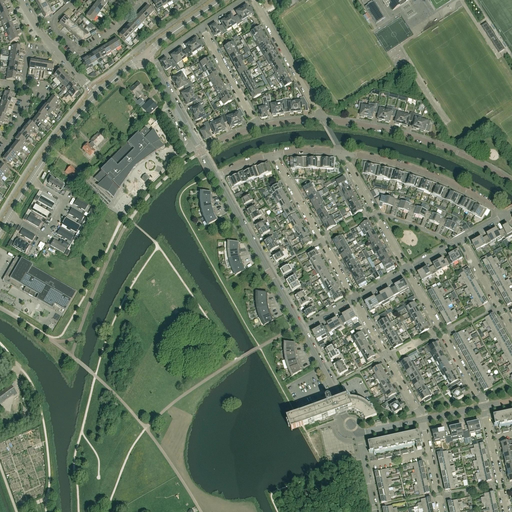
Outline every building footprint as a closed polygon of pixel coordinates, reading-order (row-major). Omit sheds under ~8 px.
[(0,9),(5,7),(4,4),(8,2),(7,0),(0,3),(0,9)] [(162,8),(158,0),(153,3),(157,10),(162,8)] [(389,6),(393,11),(405,3),(409,0),(381,0),(387,7),(389,6)] [(385,18),(380,12),(381,11),(374,1),(365,7),(376,24),(385,18)] [(50,8),(47,3),(40,7),(42,12),(50,8)] [(104,8),(97,3),(93,7),(100,12),(104,8)] [(255,14),(251,8),(249,9),(246,6),(245,5),(242,7),(243,8),(241,9),(247,18),(252,14),(252,16),(255,14)] [(153,12),(147,6),(143,10),(149,16),(153,12)] [(100,12),(93,7),(90,12),(97,17),(100,12)] [(53,13),(50,8),(42,12),(45,17),(50,15),(52,14),(53,13)] [(247,18),(241,9),(239,10),(239,9),(236,11),(236,12),(238,16),(236,18),(240,24),(242,22),(242,21),(247,18)] [(149,16),(143,10),(139,14),(145,20),(149,16)] [(9,18),(8,15),(13,13),(12,11),(0,15),(0,18),(1,21),(9,18)] [(97,17),(90,12),(86,16),(93,22),(97,17)] [(145,20),(139,14),(135,18),(141,24),(145,20)] [(240,24),(236,18),(234,19),(231,16),(230,15),(227,17),(228,18),(226,19),(231,27),(236,24),(237,26),(240,24)] [(64,27),(70,20),(65,17),(59,23),(64,27)] [(401,35),(408,29),(397,17),(391,23),(401,35)] [(3,27),(16,21),(15,19),(11,21),(9,18),(1,21),(3,27)] [(141,24),(135,18),(131,23),(137,28),(141,24)] [(231,27),(226,19),(224,20),(223,19),(221,21),(221,22),(223,26),(221,28),(225,34),(227,32),(226,31),(231,27)] [(68,31),(74,24),(70,20),(64,27),(68,31)] [(14,28),(13,25),(17,23),(16,21),(3,27),(6,32),(14,28)] [(137,28),(131,23),(127,27),(133,33),(137,28)] [(505,50),(487,23),(481,26),(499,53),(500,53),(505,50)] [(73,34),(78,28),(74,24),(68,31),(73,34)] [(225,34),(221,28),(220,27),(218,28),(215,24),(210,28),(213,33),(212,33),(214,36),(215,36),(221,33),(222,35),(225,34)] [(77,38),(82,32),(84,30),(80,26),(78,28),(73,34),(77,38)] [(133,33),(127,27),(123,31),(130,37),(133,33)] [(254,37),(261,32),(259,27),(250,33),(253,38),(254,37)] [(8,37),(21,32),(20,30),(15,32),(14,28),(6,32),(8,37)] [(81,42),(87,36),(89,34),(84,30),(82,32),(77,38),(81,42)] [(130,37),(123,31),(119,35),(125,41),(130,37)] [(18,39),(17,36),(22,34),(21,32),(8,37),(10,43),(18,39)] [(264,37),(261,32),(254,37),(257,41),(264,37)] [(257,47),(267,42),(264,37),(257,41),(255,42),(257,47)] [(205,47),(201,41),(198,43),(196,39),(195,39),(195,38),(192,40),(192,41),(191,42),(197,51),(201,47),(202,49),(205,47)] [(121,47),(117,39),(111,42),(116,50),(121,47)] [(116,50),(111,42),(107,45),(111,53),(116,50)] [(197,51),(191,42),(189,44),(188,43),(185,45),(186,46),(188,50),(186,51),(190,57),(192,55),(192,54),(197,51)] [(234,48),(236,47),(234,42),(224,47),(227,52),(234,48)] [(269,46),(267,42),(257,47),(260,52),(269,46)] [(111,53),(107,45),(102,48),(106,56),(111,53)] [(272,51),(269,46),(260,52),(263,56),(272,51)] [(229,57),(239,51),(236,47),(234,48),(227,52),(229,57)] [(106,56),(102,48),(97,51),(99,55),(101,59),(103,61),(105,59),(104,57),(106,56)] [(190,57),(186,51),(183,53),(181,49),(180,50),(180,49),(177,51),(178,52),(176,53),(182,61),(187,58),(187,59),(190,57)] [(99,55),(97,51),(92,54),(97,62),(101,59),(99,55)] [(232,62),(242,56),(239,51),(229,57),(232,62)] [(275,56),(272,51),(263,56),(266,61),(275,56)] [(182,61),(176,53),(174,54),(173,53),(171,55),(171,56),(173,60),(171,62),(175,68),(178,66),(177,65),(182,61)] [(97,62),(92,54),(87,57),(92,65),(97,62)] [(244,61),(242,56),(232,62),(235,66),(242,62),(244,61)] [(278,60),(275,56),(266,61),(268,66),(270,65),(278,60)] [(93,67),(92,65),(87,57),(82,60),(84,64),(82,66),(86,72),(89,70),(88,70),(93,67)] [(175,68),(171,62),(170,61),(168,62),(165,59),(160,62),(164,67),(163,68),(165,71),(166,70),(166,71),(171,67),(173,69),(175,68)] [(200,69),(210,64),(207,59),(198,64),(200,69)] [(280,65),(278,60),(270,65),(273,69),(280,65)] [(245,67),(242,62),(235,66),(237,71),(245,67)] [(203,74),(205,73),(213,68),(210,64),(200,69),(203,74)] [(283,70),(280,65),(273,69),(275,74),(283,70)] [(247,71),(245,67),(237,71),(240,76),(247,71)] [(215,73),(213,68),(205,73),(208,77),(215,73)] [(54,83),(64,74),(60,69),(53,76),(56,78),(53,81),(54,83)] [(187,78),(184,73),(185,72),(183,69),(177,73),(178,75),(173,79),(172,80),(174,83),(175,82),(176,84),(185,79),(187,78)] [(249,70),(247,71),(240,76),(242,80),(250,76),(252,75),(249,70)] [(276,80),(286,74),(283,70),(275,74),(273,75),(276,80)] [(218,78),(215,73),(208,77),(210,82),(218,78)] [(61,84),(68,78),(64,74),(54,83),(56,84),(56,85),(59,82),(61,84)] [(288,79),(286,74),(276,80),(279,84),(281,83),(288,79)] [(253,81),(250,76),(242,80),(245,85),(253,81)] [(62,91),(72,82),(68,78),(61,84),(64,86),(60,90),(62,91)] [(221,83),(218,78),(210,82),(213,87),(221,83)] [(186,89),(192,85),(189,80),(186,81),(185,79),(176,84),(177,86),(176,86),(177,89),(178,89),(179,89),(184,86),(186,89)] [(291,84),(288,79),(281,83),(284,88),(286,87),(291,84)] [(257,84),(254,80),(253,81),(245,85),(248,90),(255,86),(255,85),(257,84)] [(69,92),(74,88),(76,86),(72,82),(62,91),(64,93),(67,90),(69,92)] [(139,92),(143,88),(138,83),(130,90),(135,95),(136,95),(139,98),(142,95),(139,92)] [(223,87),(221,83),(213,87),(216,91),(223,87)] [(193,95),(191,90),(194,88),(192,85),(186,89),(187,91),(182,94),(182,95),(181,96),(183,99),(184,98),(185,100),(193,95)] [(258,90),(255,86),(248,90),(250,95),(258,90)] [(226,92),(223,87),(216,91),(218,96),(226,92)] [(78,92),(74,88),(69,92),(64,97),(66,99),(69,96),(72,98),(75,95),(78,92)] [(261,95),(258,90),(250,95),(253,99),(261,95)] [(12,97),(13,94),(4,91),(2,97),(16,101),(16,99),(12,97)] [(229,97),(226,92),(218,96),(221,101),(229,97)] [(201,101),(199,98),(199,99),(197,97),(196,96),(195,97),(193,95),(185,100),(186,102),(185,102),(186,105),(187,105),(188,105),(193,102),(195,105),(201,101)] [(55,98),(53,96),(49,101),(60,109),(61,108),(58,105),(60,102),(58,100),(55,98)] [(15,104),(16,101),(2,97),(1,102),(9,105),(10,102),(15,104)] [(231,102),(229,97),(221,101),(224,106),(231,102)] [(301,112),(301,105),(307,105),(303,98),(300,98),(300,102),(294,102),(295,112),(297,112),(297,113),(301,113),(301,112)] [(284,113),(283,107),(286,106),(285,99),(282,100),(282,103),(276,104),(278,114),(280,114),(280,115),(284,115),(284,113)] [(295,112),(294,102),(292,102),(291,100),(291,99),(288,99),(285,99),(286,106),(289,106),(289,113),(290,113),(290,114),(293,114),(293,112),(295,112)] [(150,100),(148,102),(142,108),(149,115),(157,107),(150,100)] [(60,109),(49,101),(46,105),(53,111),(55,108),(58,111),(60,109)] [(202,111),(199,105),(202,104),(201,101),(195,105),(196,107),(190,110),(191,111),(190,111),(191,114),(192,114),(193,116),(202,111)] [(8,108),(9,105),(1,102),(0,103),(0,107),(12,112),(13,110),(8,108)] [(267,117),(266,111),(268,110),(268,109),(267,102),(264,103),(264,105),(263,106),(262,106),(262,107),(262,108),(259,109),(260,115),(259,115),(260,118),(261,118),(261,119),(267,117)] [(278,114),(276,104),(271,105),(270,102),(267,102),(268,109),(271,109),(272,115),(273,115),(273,116),(276,116),(276,115),(278,114)] [(363,103),(359,102),(358,109),(361,110),(360,116),(361,116),(361,117),(364,118),(364,117),(366,117),(368,107),(365,107),(366,105),(363,104),(363,103)] [(372,118),(374,112),(376,112),(378,105),(378,104),(375,104),(374,108),(368,107),(366,117),(368,117),(368,119),(372,119),(372,118)] [(53,111),(46,105),(42,110),(53,118),(54,116),(51,114),(53,111)] [(384,121),(386,111),(380,109),(381,106),(378,105),(376,112),(379,113),(378,119),(379,119),(378,121),(382,121),(382,120),(384,121)] [(11,114),(12,112),(0,107),(0,113),(5,116),(6,113),(11,114)] [(390,122),(391,116),(394,116),(395,111),(396,109),(393,108),(392,112),(386,111),(384,121),(386,121),(386,122),(389,123),(389,122),(390,122)] [(242,123),(239,117),(243,115),(240,109),(237,110),(238,113),(232,116),(236,125),(238,124),(238,126),(241,124),(241,123),(242,123)] [(401,125),(404,115),(398,113),(399,110),(396,109),(395,111),(394,116),(397,117),(395,123),(396,123),(396,125),(399,125),(399,124),(401,125)] [(53,118),(42,110),(38,114),(46,120),(48,117),(51,120),(53,118)] [(210,117),(208,114),(205,116),(202,111),(193,116),(194,117),(193,118),(195,121),(196,120),(196,121),(202,118),(204,120),(210,117)] [(4,119),(5,116),(0,113),(0,119),(8,123),(9,121),(4,119)] [(407,126),(409,120),(412,121),(412,119),(414,114),(411,113),(410,116),(404,115),(401,125),(403,125),(403,126),(406,127),(407,126)] [(46,120),(38,114),(35,119),(45,127),(47,125),(43,123),(46,120)] [(236,125),(232,116),(227,118),(226,114),(223,115),(225,122),(228,121),(230,127),(231,127),(231,128),(234,127),(234,126),(236,125)] [(419,130),(421,123),(422,120),(416,118),(417,115),(414,114),(412,119),(412,121),(415,122),(413,128),(413,129),(416,130),(417,129),(419,130)] [(225,129),(223,123),(225,122),(223,115),(220,117),(221,120),(216,122),(220,132),(222,131),(222,132),(225,130),(225,129)] [(45,127),(35,119),(32,123),(31,123),(37,127),(36,128),(38,129),(40,126),(44,129),(45,127)] [(431,126),(429,126),(431,121),(428,120),(427,122),(422,120),(421,123),(419,130),(420,130),(420,131),(423,133),(424,131),(424,132),(425,131),(429,133),(431,126)] [(37,127),(31,123),(32,123),(30,121),(26,126),(36,135),(38,133),(34,130),(36,128),(37,127)] [(220,132),(216,122),(210,125),(209,122),(206,123),(209,129),(212,128),(214,134),(215,134),(215,135),(218,134),(218,132),(220,132)] [(210,137),(207,132),(210,131),(209,129),(206,123),(204,124),(203,125),(205,129),(200,132),(203,137),(202,137),(203,140),(204,140),(205,141),(210,137)] [(36,135),(26,126),(22,131),(29,136),(31,134),(35,136),(36,135)] [(156,152),(164,146),(159,141),(153,130),(151,133),(145,127),(138,134),(127,144),(128,145),(127,145),(126,144),(120,153),(135,168),(139,162),(140,161),(142,159),(144,161),(156,152)] [(29,136),(22,131),(19,135),(29,144),(31,142),(27,139),(29,136)] [(90,156),(95,151),(92,148),(95,145),(96,146),(104,138),(98,133),(90,141),(92,143),(90,145),(87,143),(82,148),(90,156)] [(29,144),(19,135),(15,140),(17,141),(22,145),(24,143),(28,145),(29,144)] [(22,149),(24,147),(22,145),(17,141),(13,146),(24,154),(26,152),(22,149)] [(24,154),(13,146),(10,150),(17,156),(19,153),(23,156),(24,154)] [(17,156),(10,150),(6,154),(17,163),(18,161),(15,158),(17,156)] [(119,190),(128,177),(126,176),(127,173),(128,172),(135,168),(120,153),(111,160),(112,161),(111,160),(100,171),(101,172),(94,179),(100,185),(100,186),(107,190),(106,190),(113,198),(118,189),(119,190)] [(17,163),(6,154),(3,159),(4,160),(7,162),(10,165),(12,162),(16,165),(17,163)] [(298,169),(298,158),(290,158),(290,160),(287,160),(288,165),(291,165),(291,169),(298,169)] [(272,173),(269,162),(261,165),(263,168),(265,175),(272,173)] [(369,175),(371,168),(372,164),(365,163),(363,174),(369,175)] [(377,177),(379,168),(379,166),(372,164),(371,168),(369,175),(377,177)] [(5,167),(2,165),(0,166),(0,170),(8,178),(10,176),(6,173),(9,170),(5,167)] [(79,173),(70,165),(65,171),(73,179),(79,173)] [(265,175),(263,168),(261,165),(255,167),(255,168),(258,178),(265,175)] [(383,179),(386,168),(379,166),(379,168),(377,177),(383,179)] [(258,178),(255,168),(255,167),(248,170),(252,180),(258,178)] [(390,180),(393,169),(386,168),(383,179),(390,180)] [(397,182),(400,172),(393,169),(390,180),(397,182)] [(8,178),(0,170),(0,178),(1,179),(3,177),(7,180),(8,178)] [(252,180),(248,170),(241,172),(245,183),(252,180)] [(245,183),(241,172),(234,175),(239,185),(245,183)] [(404,184),(407,174),(400,172),(397,182),(404,184)] [(411,187),(414,176),(407,174),(404,184),(411,187)] [(145,183),(149,178),(148,177),(146,175),(143,176),(141,179),(145,183)] [(239,185),(234,175),(227,178),(232,188),(239,185)] [(417,189),(421,178),(414,176),(411,187),(417,189)] [(347,182),(344,177),(336,182),(339,187),(347,182)] [(424,191),(428,181),(421,178),(417,189),(424,191)] [(325,184),(326,185),(327,187),(336,181),(335,179),(325,184)] [(431,194),(435,184),(428,181),(424,191),(431,194)] [(342,191),(349,187),(350,187),(347,182),(339,187),(337,188),(340,193),(342,192),(342,191)] [(314,189),(311,184),(310,183),(307,183),(306,183),(305,184),(305,185),(304,186),(305,186),(305,187),(303,188),(306,193),(314,189)] [(282,190),(279,185),(276,186),(275,184),(272,185),(269,187),(273,194),(274,194),(282,190)] [(437,197),(442,186),(435,184),(431,194),(437,197)] [(444,200),(448,189),(442,186),(437,197),(444,200)] [(352,192),(349,187),(342,191),(342,192),(340,193),(342,197),(352,192)] [(316,193),(314,189),(306,193),(308,198),(309,198),(316,193)] [(450,203),(455,192),(448,189),(444,200),(450,203)] [(284,194),(282,190),(274,194),(273,194),(272,195),(274,200),(284,194)] [(212,200),(212,193),(199,192),(199,201),(212,200)] [(311,202),(321,197),(318,192),(316,193),(309,198),(311,202)] [(355,197),(352,192),(342,197),(345,202),(355,197)] [(456,206),(461,196),(455,192),(450,203),(456,206)] [(287,199),(284,194),(274,200),(277,205),(279,203),(287,199)] [(253,201),(250,196),(249,196),(247,197),(241,201),(244,206),(250,203),(251,206),(257,202),(255,200),(253,201)] [(388,206),(390,198),(385,196),(382,196),(375,200),(379,207),(382,208),(383,204),(388,206)] [(463,209),(468,199),(461,196),(456,206),(463,209)] [(314,207),(323,202),(321,197),(311,202),(314,207)] [(357,201),(355,197),(345,202),(348,207),(357,201)] [(395,212),(398,201),(395,200),(396,200),(390,198),(388,206),(393,207),(392,211),(395,212)] [(290,204),(287,199),(279,203),(282,208),(290,204)] [(469,212),(474,202),(468,199),(463,209),(469,212)] [(213,207),(212,200),(199,201),(200,209),(213,207)] [(86,214),(89,208),(77,201),(74,206),(86,214)] [(350,211),(360,206),(357,201),(348,207),(350,211)] [(404,211),(406,203),(401,201),(401,202),(398,201),(395,212),(398,213),(399,209),(404,211)] [(259,212),(256,207),(258,205),(257,202),(251,206),(252,208),(247,211),(250,216),(259,212)] [(326,207),(323,202),(314,207),(316,212),(324,208),(324,207),(326,207)] [(475,216),(481,206),(474,202),(469,212),(475,216)] [(410,217),(414,206),(412,205),(406,203),(404,211),(408,212),(407,216),(410,217)] [(292,208),(290,204),(282,208),(285,213),(292,208)] [(355,215),(363,211),(360,206),(350,211),(350,212),(353,216),(355,215)] [(419,216),(422,209),(417,207),(414,206),(410,217),(413,218),(414,215),(419,216)] [(481,219),(487,210),(481,206),(475,216),(481,219)] [(215,213),(213,207),(200,209),(203,218),(215,213)] [(328,211),(326,207),(324,207),(324,208),(316,212),(319,217),(327,212),(328,211)] [(295,213),(292,208),(285,213),(287,218),(295,213)] [(425,223),(430,212),(427,211),(422,209),(419,216),(424,218),(423,222),(425,223)] [(261,216),(259,212),(250,216),(253,222),(258,219),(260,221),(265,218),(264,215),(261,216)] [(329,217),(327,212),(319,217),(322,221),(329,217)] [(434,223),(438,216),(433,213),(433,214),(430,212),(425,223),(428,224),(430,221),(434,223)] [(218,220),(215,213),(203,218),(207,226),(218,220)] [(298,220),(296,215),(288,219),(291,224),(298,220)] [(331,216),(329,217),(322,221),(324,226),(332,222),(334,221),(331,216)] [(440,230),(445,219),(443,218),(438,216),(434,223),(439,225),(438,228),(440,230)] [(267,227),(266,224),(268,223),(265,218),(260,221),(261,224),(256,227),(259,232),(267,227)] [(449,230),(453,223),(448,220),(448,221),(445,219),(440,230),(443,231),(445,228),(449,230)] [(301,224),(298,220),(291,224),(293,229),(301,224)] [(327,231),(337,225),(334,221),(332,222),(324,226),(327,231)] [(371,226),(368,221),(359,227),(361,232),(371,226)] [(465,232),(463,228),(458,226),(453,223),(449,230),(454,233),(452,236),(455,237),(465,232)] [(304,229),(301,224),(293,229),(296,233),(304,229)] [(506,239),(511,235),(511,232),(508,225),(503,228),(504,230),(501,231),(504,237),(506,239)] [(366,235),(374,231),(371,226),(361,232),(364,236),(366,235)] [(268,237),(274,233),(271,229),(269,230),(267,227),(259,232),(261,237),(267,234),(268,237)] [(299,238),(306,234),(304,229),(296,233),(294,234),(296,239),(299,238)] [(502,239),(504,237),(501,231),(499,233),(496,229),(492,232),(496,240),(497,242),(502,239)] [(376,236),(374,231),(366,235),(369,240),(376,236)] [(276,232),(274,233),(268,237),(270,239),(264,242),(267,247),(276,243),(279,241),(276,237),(278,236),(276,232)] [(496,240),(492,232),(487,235),(488,237),(485,238),(488,244),(496,240)] [(309,238),(306,234),(299,238),(301,242),(301,243),(309,238)] [(336,246),(345,241),(343,236),(333,241),(336,246)] [(379,240),(376,236),(369,240),(371,244),(379,240)] [(309,245),(312,243),(309,238),(301,243),(301,242),(301,243),(305,250),(311,247),(309,245)] [(488,244),(485,238),(483,240),(482,238),(477,240),(481,248),(488,244)] [(372,250),(382,245),(379,240),(371,244),(369,246),(372,250)] [(481,248),(477,240),(472,243),(476,251),(481,248)] [(338,251),(348,245),(345,241),(336,246),(338,251)] [(240,250),(240,243),(228,242),(227,251),(240,250)] [(277,252),(283,249),(280,244),(278,245),(276,243),(267,247),(270,253),(276,249),(277,252)] [(341,255),(351,250),(348,245),(338,251),(341,255)] [(384,250),(382,245),(372,250),(375,255),(377,254),(384,250)] [(42,256),(41,260),(47,262),(51,250),(45,247),(42,256)] [(285,258),(282,253),(284,252),(283,249),(277,252),(278,255),(273,258),(276,263),(285,258)] [(241,257),(240,250),(227,251),(229,260),(241,257)] [(319,256),(316,251),(313,252),(312,250),(306,253),(310,260),(311,260),(319,256)] [(353,255),(351,250),(341,255),(344,260),(353,255)] [(379,258),(379,259),(387,254),(384,250),(377,254),(379,258)] [(463,258),(458,251),(453,253),(458,261),(463,258)] [(458,261),(453,253),(449,256),(450,258),(447,260),(450,265),(452,264),(458,261)] [(390,259),(389,259),(387,254),(379,259),(382,263),(390,259)] [(356,259),(353,255),(344,260),(346,265),(356,259)] [(321,260),(319,256),(311,260),(310,260),(309,261),(312,266),(321,260)] [(34,267),(32,267),(33,265),(21,259),(21,260),(16,257),(2,281),(12,285),(29,296),(63,316),(77,291),(34,267)] [(243,264),(241,257),(229,260),(231,268),(243,264)] [(486,267),(498,260),(497,259),(494,261),(491,257),(488,259),(482,262),(486,267)] [(349,270),(359,264),(356,259),(346,265),(349,270)] [(393,264),(390,259),(389,259),(390,259),(382,263),(384,268),(393,264)] [(450,265),(447,260),(444,261),(443,259),(438,262),(442,270),(450,265)] [(324,265),(321,260),(312,266),(314,270),(324,265)] [(498,268),(496,264),(499,262),(498,260),(486,267),(489,273),(498,268)] [(442,270),(438,262),(433,265),(434,267),(431,268),(435,274),(442,270)] [(246,270),(243,264),(231,268),(235,276),(246,270)] [(361,269),(359,264),(349,270),(351,274),(361,269)] [(395,269),(393,264),(384,268),(387,273),(390,272),(391,272),(392,271),(393,270),(395,269)] [(317,275),(319,274),(327,270),(324,265),(314,270),(317,275)] [(292,271),(289,266),(280,271),(283,276),(289,273),(290,276),(296,273),(294,270),(292,271)] [(435,274),(431,268),(428,270),(427,268),(422,271),(427,278),(435,274)] [(492,278),(504,271),(503,270),(500,272),(498,268),(489,273),(492,278)] [(364,273),(361,269),(351,274),(354,279),(362,275),(361,274),(364,273)] [(460,282),(472,275),(469,269),(460,274),(462,278),(459,280),(460,282)] [(329,275),(327,270),(319,274),(322,279),(329,275)] [(427,278),(422,271),(418,273),(422,281),(427,278)] [(504,279),(502,275),(505,273),(504,271),(492,278),(495,284),(504,279)] [(298,275),(296,273),(290,276),(292,278),(286,282),(289,287),(298,282),(296,279),(298,278),(298,277),(298,275)] [(367,278),(364,273),(361,274),(362,275),(354,279),(357,284),(365,279),(364,279),(367,278)] [(322,285),(332,279),(329,275),(322,279),(320,280),(322,285)] [(466,286),(475,280),(472,275),(460,282),(460,283),(461,284),(464,282),(466,286)] [(335,284),(332,279),(322,285),(325,289),(335,284)] [(367,284),(365,279),(357,284),(359,289),(362,288),(363,287),(364,287),(364,286),(365,286),(367,284)] [(505,281),(504,279),(495,284),(498,289),(510,282),(509,280),(505,281)] [(466,293),(478,286),(475,280),(466,286),(468,289),(465,291),(466,293)] [(409,288),(404,281),(400,283),(404,291),(405,292),(408,290),(409,288)] [(299,291),(305,288),(302,284),(300,285),(298,282),(289,287),(292,292),(298,289),(299,291)] [(510,290),(508,287),(511,285),(510,282),(498,289),(501,295),(510,290)] [(404,291),(400,283),(395,286),(396,288),(393,290),(396,295),(400,294),(400,295),(405,292),(404,291)] [(337,289),(335,284),(325,289),(328,294),(329,293),(337,289)] [(478,286),(466,293),(467,295),(470,293),(472,297),(481,292),(478,286)] [(431,298),(444,291),(443,289),(439,291),(437,287),(428,292),(431,298)] [(307,297),(304,293),(306,291),(305,288),(299,291),(301,294),(295,297),(298,302),(307,297)] [(340,293),(337,289),(329,293),(332,298),(340,293)] [(393,297),(396,295),(393,290),(391,291),(389,289),(385,292),(389,301),(394,298),(393,297)] [(504,300),(511,296),(511,292),(510,290),(501,295),(504,300)] [(443,298),(441,295),(445,293),(444,291),(431,298),(434,303),(443,298)] [(268,301),(269,294),(256,292),(256,301),(268,301)] [(390,302),(389,301),(385,292),(380,295),(380,296),(378,297),(381,304),(382,304),(384,307),(383,305),(390,302)] [(474,300),(471,302),(472,304),(484,297),(481,292),(472,297),(474,300)] [(334,303),(343,298),(340,293),(332,298),(331,298),(334,303)] [(309,302),(307,297),(298,302),(301,307),(306,304),(308,307),(314,304),(312,301),(309,302)] [(378,306),(381,304),(378,297),(375,299),(375,297),(370,300),(374,308),(374,309),(375,309),(379,307),(378,306)] [(484,297),(472,304),(473,306),(476,304),(478,308),(483,305),(488,303),(484,297)] [(438,309),(450,302),(452,300),(451,299),(449,300),(448,299),(445,301),(443,298),(434,303),(438,309)] [(374,308),(370,300),(365,303),(370,313),(373,311),(375,310),(375,309),(374,309),(374,308)] [(269,307),(268,301),(256,301),(257,310),(269,307)] [(451,304),(452,303),(451,301),(450,302),(438,309),(441,314),(450,309),(448,306),(451,304)] [(398,313),(405,309),(407,313),(417,308),(414,303),(412,304),(411,302),(409,303),(396,310),(398,313)] [(315,307),(314,304),(308,307),(309,310),(304,313),(307,318),(316,313),(314,310),(316,309),(315,307)] [(271,314),(269,307),(257,310),(259,319),(271,314)] [(420,313),(417,308),(407,313),(410,318),(420,313)] [(444,320),(456,313),(455,311),(452,313),(450,309),(441,314),(444,320)] [(356,318),(352,310),(347,313),(351,321),(356,318)] [(351,321),(347,313),(342,316),(343,318),(341,319),(344,325),(351,321)] [(422,317),(420,313),(410,318),(413,323),(415,322),(422,317)] [(456,320),(454,316),(457,315),(456,313),(444,320),(447,325),(456,320)] [(484,326),(497,319),(494,313),(484,318),(487,322),(483,324),(484,326)] [(274,320),(271,314),(259,319),(263,327),(274,320)] [(391,323),(387,315),(381,319),(379,319),(381,322),(379,323),(381,328),(389,324),(391,323)] [(425,322),(422,317),(415,322),(417,326),(425,322)] [(344,325),(341,319),(338,321),(337,319),(332,321),(336,329),(344,325)] [(491,330),(500,325),(497,319),(484,326),(485,328),(489,326),(491,330)] [(336,329),(332,321),(327,324),(328,326),(326,328),(329,333),(336,329)] [(425,322),(417,326),(420,331),(418,332),(419,335),(429,330),(428,327),(425,322)] [(392,328),(389,324),(381,328),(384,333),(392,328)] [(490,337),(503,330),(500,325),(491,330),(493,333),(489,335),(490,337)] [(327,337),(326,335),(329,333),(326,328),(323,329),(322,327),(317,330),(321,337),(322,339),(327,337)] [(394,333),(392,328),(384,333),(387,337),(394,333)] [(321,337),(317,330),(312,332),(317,340),(321,337)] [(497,341),(506,336),(503,330),(490,337),(491,339),(495,337),(497,341)] [(364,337),(362,333),(360,334),(358,331),(357,332),(351,336),(355,343),(364,337)] [(456,342),(468,335),(467,333),(464,335),(462,331),(453,336),(456,342)] [(397,338),(394,333),(387,337),(389,342),(397,338)] [(468,342),(466,339),(470,337),(468,335),(456,342),(459,347),(468,342)] [(497,348),(509,341),(506,336),(497,341),(498,343),(495,345),(497,348)] [(367,342),(364,337),(355,343),(357,348),(367,342)] [(403,344),(402,342),(399,337),(397,338),(389,342),(392,347),(394,346),(396,348),(403,344)] [(511,346),(509,341),(497,348),(498,351),(501,349),(503,352),(511,346)] [(337,346),(335,342),(329,345),(330,347),(325,351),(328,356),(337,351),(335,348),(337,346)] [(370,347),(367,342),(357,348),(360,352),(370,347)] [(429,354),(429,353),(432,352),(439,348),(437,343),(435,344),(433,342),(427,345),(425,346),(429,354)] [(462,353),(475,346),(474,344),(470,346),(468,342),(459,347),(462,353)] [(297,351),(297,344),(284,343),(284,352),(297,351)] [(474,353),(472,350),(476,348),(475,346),(462,353),(465,358),(474,353)] [(503,359),(511,353),(511,346),(503,352),(505,355),(502,357),(503,359)] [(372,352),(370,347),(360,352),(363,357),(372,352)] [(432,358),(442,352),(439,348),(432,352),(429,353),(432,358)] [(298,358),(297,351),(284,352),(285,360),(298,358)] [(339,356),(337,351),(328,356),(331,361),(336,358),(338,360),(343,357),(342,354),(339,356)] [(369,363),(375,360),(373,358),(375,357),(372,352),(363,357),(365,362),(366,361),(367,364),(369,363)] [(445,357),(442,352),(432,358),(435,363),(437,361),(445,357)] [(468,364),(481,357),(480,355),(476,357),(474,353),(465,358),(468,364)] [(509,363),(511,361),(511,353),(503,359),(504,361),(507,359),(509,363)] [(411,363),(407,356),(402,359),(403,362),(401,363),(404,368),(411,363)] [(345,366),(343,361),(345,360),(343,357),(338,360),(339,363),(334,366),(337,371),(345,366)] [(447,362),(445,357),(437,361),(440,366),(447,362)] [(481,364),(478,361),(482,359),(481,357),(468,364),(471,369),(481,364)] [(299,364),(298,358),(285,360),(287,369),(299,364)] [(406,372),(416,367),(414,362),(411,363),(404,368),(406,372)] [(447,362),(440,366),(437,367),(440,372),(442,371),(450,367),(447,362)] [(302,371),(299,364),(287,369),(291,377),(302,371)] [(383,371),(380,366),(378,367),(377,364),(369,369),(370,372),(373,370),(375,375),(383,371)] [(475,375),(487,368),(486,366),(483,368),(481,364),(471,369),(475,375)] [(348,371),(345,366),(337,371),(339,376),(345,373),(346,376),(352,373),(350,370),(348,371)] [(409,377),(419,372),(416,367),(406,372),(409,377)] [(452,371),(450,367),(442,371),(445,376),(452,371)] [(487,375),(485,372),(488,370),(487,368),(475,375),(478,380),(487,375)] [(378,380),(386,375),(383,371),(375,375),(373,376),(376,381),(378,379),(378,380)] [(455,376),(452,371),(445,376),(447,380),(455,376)] [(422,376),(419,372),(409,377),(412,382),(421,376),(422,376)] [(388,380),(386,375),(378,380),(381,384),(388,380)] [(481,386),(493,379),(492,377),(489,379),(487,375),(478,380),(481,386)] [(424,381),(421,376),(412,382),(414,387),(424,381),(423,381),(424,381)] [(455,392),(454,390),(458,387),(457,385),(456,382),(458,381),(455,376),(447,380),(450,384),(447,386),(454,398),(453,398),(457,401),(464,397),(462,394),(465,392),(464,390),(461,392),(459,389),(455,392)] [(493,386),(491,383),(494,381),(493,379),(481,386),(484,391),(493,386)] [(391,385),(388,380),(381,384),(378,385),(381,390),(383,389),(391,385)] [(417,391),(425,387),(423,384),(424,383),(424,381),(414,387),(417,391)] [(0,392),(0,404),(4,401),(11,396),(13,395),(14,396),(17,394),(10,384),(5,387),(6,389),(0,392)] [(394,389),(391,385),(383,389),(381,390),(384,395),(386,394),(394,389)] [(420,396),(429,390),(427,386),(425,387),(417,391),(420,396)] [(396,394),(394,389),(386,394),(384,395),(386,399),(386,400),(387,402),(395,398),(396,398),(394,395),(396,394)] [(430,396),(432,395),(429,390),(420,396),(422,401),(424,400),(426,402),(431,399),(430,396)] [(339,413),(347,410),(350,410),(355,410),(359,412),(363,415),(365,420),(377,415),(376,413),(375,411),(374,410),(373,408),(372,407),(373,406),(369,403),(369,404),(367,402),(366,402),(364,401),(362,400),(360,399),(359,399),(357,398),(356,398),(354,397),(353,397),(351,397),(349,397),(348,397),(347,398),(345,398),(343,398),(333,402),(331,397),(330,397),(329,397),(328,397),(327,397),(326,398),(326,399),(328,404),(314,409),(312,401),(297,410),(296,410),(296,411),(296,412),(298,415),(296,416),(291,418),(287,419),(288,422),(287,423),(289,428),(291,428),(292,431),(298,428),(302,427),(304,426),(337,414),(339,413)] [(402,410),(400,407),(404,405),(403,403),(399,405),(398,403),(393,405),(392,403),(397,400),(395,398),(387,402),(392,411),(392,412),(395,414),(396,414),(402,410)] [(511,411),(494,416),(496,425),(500,424),(500,426),(511,423),(511,411)] [(475,433),(473,424),(467,425),(469,432),(466,433),(467,439),(468,444),(472,443),(470,434),(475,433)] [(456,427),(458,440),(464,438),(464,440),(467,439),(466,433),(463,433),(461,426),(456,427)] [(453,441),(458,440),(456,427),(450,429),(452,436),(449,436),(450,443),(453,442),(453,441)] [(446,437),(444,430),(438,431),(440,441),(446,439),(447,444),(450,444),(450,443),(449,436),(446,437)] [(422,449),(418,432),(368,443),(367,443),(368,446),(368,447),(368,448),(369,448),(369,449),(370,450),(370,451),(370,452),(374,451),(375,453),(416,444),(417,450),(422,449)] [(511,441),(511,440),(509,441),(501,443),(501,445),(501,446),(502,446),(502,448),(511,447),(511,446),(511,441)] [(485,450),(484,443),(477,445),(473,446),(474,450),(471,451),(471,453),(485,450)] [(511,446),(511,447),(502,448),(503,451),(503,454),(511,452),(511,446)] [(486,456),(485,450),(471,453),(471,455),(475,454),(476,458),(486,456)] [(443,452),(437,453),(438,460),(452,457),(452,454),(448,454),(447,451),(443,452)] [(488,462),(486,456),(476,458),(477,462),(473,463),(474,465),(488,462)] [(450,464),(449,461),(453,460),(452,457),(438,460),(440,466),(450,464)] [(424,468),(423,462),(407,465),(408,467),(409,467),(410,468),(414,467),(414,470),(424,468)] [(489,468),(488,462),(474,465),(474,467),(478,466),(479,470),(489,468)] [(451,468),(450,464),(440,466),(441,472),(455,469),(455,467),(451,468)] [(426,474),(424,468),(414,470),(415,473),(411,474),(411,475),(412,477),(426,474)] [(489,468),(479,470),(479,473),(475,474),(476,475),(476,477),(490,474),(489,468)] [(385,473),(389,472),(389,471),(389,469),(375,472),(376,478),(386,476),(385,473)] [(453,476),(452,472),(456,471),(455,469),(441,472),(442,478),(453,476)] [(427,480),(426,474),(412,477),(413,483),(416,483),(415,480),(416,479),(417,483),(427,480)] [(492,481),(490,474),(476,477),(477,480),(481,480),(481,483),(492,481)] [(377,485),(391,482),(391,478),(387,479),(386,476),(376,478),(377,485)] [(460,479),(457,479),(457,478),(453,479),(453,476),(442,478),(444,485),(458,481),(460,481),(460,479)] [(428,487),(427,480),(417,483),(417,486),(414,486),(414,487),(414,490),(428,487)] [(458,484),(458,481),(444,485),(445,491),(455,489),(455,485),(458,484)] [(389,489),(388,486),(392,485),(391,482),(377,485),(379,491),(389,489)] [(419,492),(420,495),(430,493),(428,487),(414,490),(415,493),(419,492)] [(380,497),(394,494),(393,491),(389,492),(389,489),(379,491),(380,497)] [(495,498),(494,492),(484,494),(485,499),(477,500),(477,502),(481,501),(495,498)] [(392,501),(391,498),(395,497),(394,494),(380,497),(381,503),(392,501)] [(432,504),(431,498),(421,500),(422,504),(418,505),(418,507),(432,504)] [(497,504),(495,498),(481,501),(482,503),(486,503),(487,507),(497,504)] [(459,504),(458,500),(448,502),(449,508),(463,505),(462,503),(459,504)]
